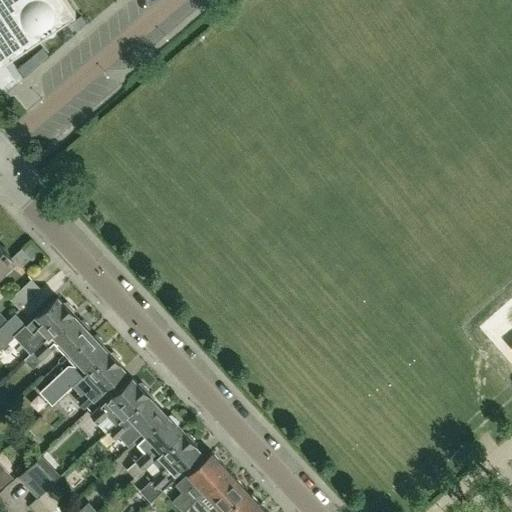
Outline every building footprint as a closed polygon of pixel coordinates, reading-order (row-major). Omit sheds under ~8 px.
[(0,0),(0,59),(1,61),(45,32),(47,33),(49,34),(51,34),(53,33),(54,32),(56,30),(56,29),(56,27),(55,25),(75,11),(67,0),(0,0)] [(80,16),(71,22),(77,30),(86,24),(80,16)] [(0,275),(16,261),(0,243),(0,275)] [(42,289),(33,279),(11,299),(20,308),(42,289)] [(50,336),(73,315),(74,314),(58,297),(40,314),(40,313),(18,334),(25,342),(41,327),(50,336)] [(79,321),(73,315),(50,336),(35,350),(43,359),(58,345),(66,354),(70,350),(71,351),(90,333),(88,331),(90,326),(83,319),(79,321)] [(0,326),(0,342),(13,331),(5,322),(0,326)] [(108,353),(107,352),(102,346),(104,342),(97,334),(92,336),(90,333),(71,351),(71,352),(67,355),(77,366),(63,380),(70,388),(74,385),(108,353)] [(125,368),(109,351),(107,352),(108,353),(74,385),(83,394),(77,399),(85,407),(107,387),(106,385),(125,368)] [(149,394),(133,377),(115,394),(114,394),(92,415),(99,422),(107,415),(116,424),(148,395),(149,394)] [(146,432),(165,414),(148,395),(116,424),(109,431),(123,447),(143,428),(146,432)] [(184,433),(183,433),(177,426),(179,422),(172,414),(168,416),(165,414),(146,432),(148,434),(137,444),(145,453),(136,460),(144,469),(160,455),(184,433)] [(181,466),(200,448),(184,432),(183,433),(184,433),(160,455),(169,465),(152,480),(160,488),(182,467),(181,466)] [(184,511),(230,470),(212,451),(176,484),(183,491),(174,500),(184,511)] [(36,460),(19,476),(39,497),(56,480),(36,460)] [(0,468),(0,489),(10,481),(0,468)] [(184,511),(223,511),(248,490),(230,470),(184,511)] [(266,511),(268,511),(250,492),(228,511),(266,511)]
